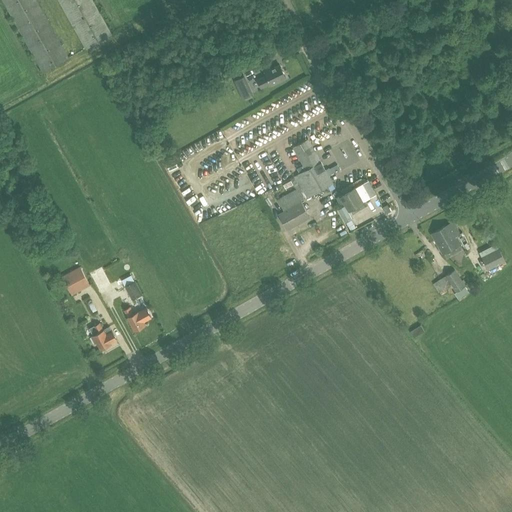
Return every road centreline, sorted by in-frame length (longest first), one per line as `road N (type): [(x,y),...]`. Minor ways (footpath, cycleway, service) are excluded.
road 1 (unclassified): [(0,446),(409,216)]
road 2 (unclassified): [(409,216),(318,74),(282,0)]
